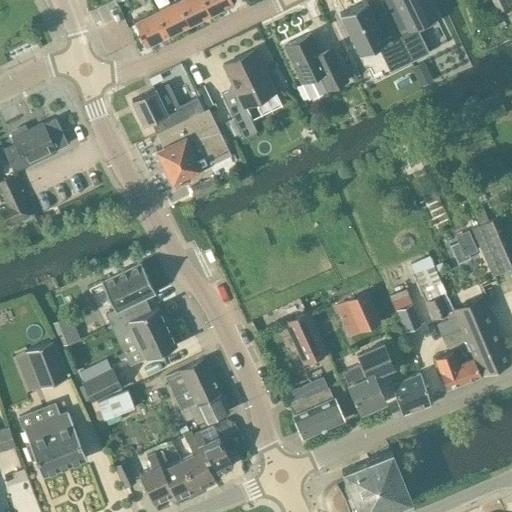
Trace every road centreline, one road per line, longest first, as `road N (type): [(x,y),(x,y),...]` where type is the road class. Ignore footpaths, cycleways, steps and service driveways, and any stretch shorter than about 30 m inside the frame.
road 1 (unclassified): [(281,477),(254,396),(205,294),(172,256),(123,172),(79,71)]
road 2 (unclassified): [(281,477),(511,379)]
road 3 (residential): [(79,71),(124,72),(287,0)]
